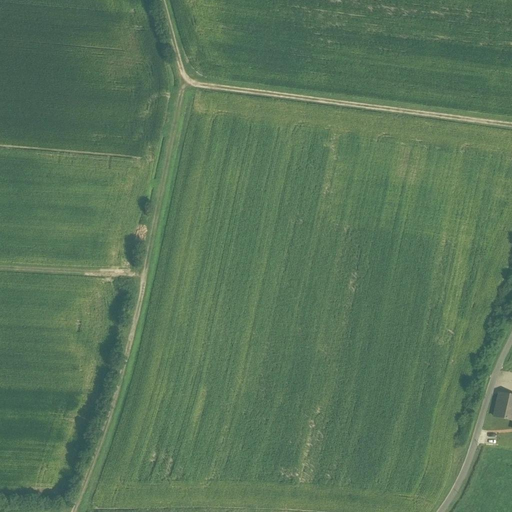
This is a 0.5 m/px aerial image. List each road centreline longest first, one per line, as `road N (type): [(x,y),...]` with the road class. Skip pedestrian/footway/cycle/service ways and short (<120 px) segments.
road 1 (track): [(160,0),(183,84),(115,403),(74,511)]
road 2 (track): [(511,126),(183,84)]
road 3 (unclassified): [(439,511),(511,342)]
road 4 (track): [(143,275),(0,269)]
